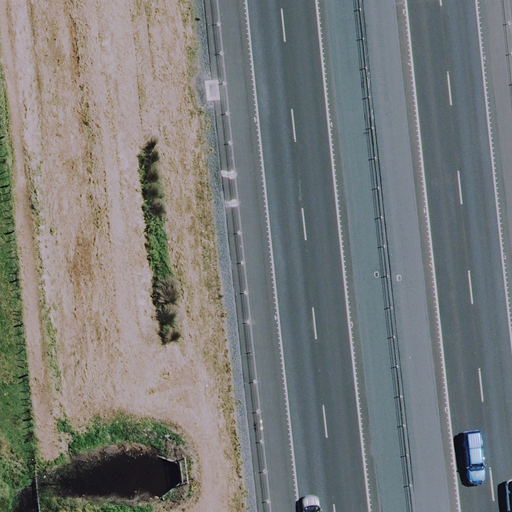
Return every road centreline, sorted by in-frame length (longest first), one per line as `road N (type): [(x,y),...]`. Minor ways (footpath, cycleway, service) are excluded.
road 1 (motorway): [(441,0),(494,511)]
road 2 (motorway): [(333,511),(280,0)]
